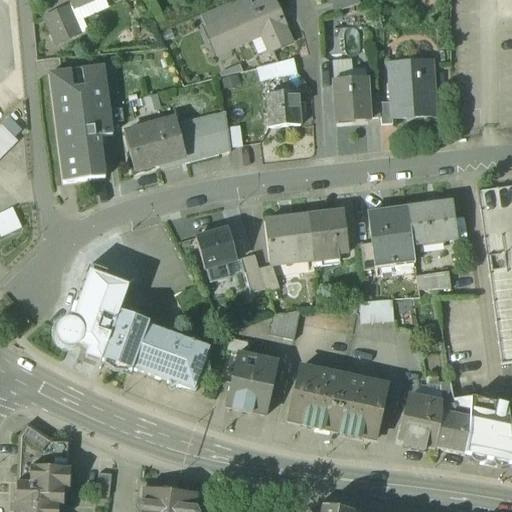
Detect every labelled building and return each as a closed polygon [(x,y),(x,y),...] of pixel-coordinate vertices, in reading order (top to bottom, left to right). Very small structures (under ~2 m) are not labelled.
[(248,0),(240,0),(222,8),(227,19),(252,8),(248,0)] [(357,0),(338,0),(332,2),(336,14),(360,6),(357,0)] [(279,19),(274,22),(271,16),(273,15),(267,2),(252,8),(227,19),(204,29),(212,49),(228,42),(229,46),(263,31),(272,50),(268,52),(269,54),(290,45),(279,19)] [(68,9),(44,20),(55,45),(79,35),(68,9)] [(293,61),(268,67),(271,81),(296,75),(293,61)] [(268,67),(258,70),(261,83),(271,81),(268,67)] [(81,71),(83,86),(72,88),(71,73),(49,75),(63,185),(104,180),(99,139),(112,137),(103,68),(81,71)] [(431,69),(388,72),(392,121),(435,118),(431,69)] [(366,81),(333,83),(336,125),(368,123),(368,121),(367,97),(366,81)] [(297,94),(266,97),(269,130),(300,128),(297,94)] [(378,96),(367,97),(368,121),(379,120),(378,96)] [(225,115),(177,127),(185,157),(183,157),(184,160),(185,166),(229,154),(225,115)] [(21,132),(8,119),(1,126),(14,139),(21,132)] [(176,122),(159,126),(169,161),(183,157),(185,157),(177,127),(176,122)] [(1,126),(0,127),(0,160),(17,143),(14,139),(1,126)] [(159,126),(124,135),(134,173),(160,166),(159,163),(169,161),(159,126)] [(511,188),(477,193),(500,366),(511,364),(511,188)] [(451,203),(407,209),(412,247),(456,241),(451,203)] [(0,214),(0,237),(0,239),(20,230),(11,209),(0,214)] [(407,209),(367,215),(371,245),(374,270),(414,265),(412,247),(407,209)] [(343,214),(308,218),(312,258),(313,264),(338,261),(337,255),(347,253),(343,214)] [(308,218),(263,224),(268,264),(312,258),(308,218)] [(227,232),(195,240),(204,272),(235,263),(227,232)] [(371,245),(359,247),(363,273),(374,271),(374,270),(371,245)] [(106,275),(87,268),(69,317),(71,318),(70,321),(64,322),(59,325),(55,330),(54,335),(54,341),(57,346),(62,350),(68,352),(74,351),(79,348),(89,352),(87,358),(100,363),(101,362),(119,314),(127,291),(103,282),(106,275)] [(271,268),(258,271),(265,294),(278,290),(271,268)] [(258,271),(243,276),(250,301),(266,296),(265,294),(258,271)] [(448,274),(416,279),(418,292),(450,291),(448,274)] [(196,288),(175,299),(186,320),(207,309),(196,288)] [(392,303),(359,305),(360,326),(393,324),(392,303)] [(148,325),(119,314),(101,362),(131,374),(131,372),(148,327),(148,325)] [(299,314),(273,318),(268,337),(293,343),(299,314)] [(211,350),(148,327),(131,372),(167,385),(171,390),(177,389),(194,395),(211,350)] [(276,364),(237,355),(225,410),(264,418),(276,364)] [(343,378),(300,369),(288,423),(331,433),(343,378)] [(386,387),(343,378),(331,433),(374,442),(386,387)] [(449,386),(437,386),(438,387),(440,387),(441,405),(442,415),(453,417),(454,409),(453,409),(453,408),(452,401),(449,386)] [(438,387),(426,387),(412,388),(410,398),(441,405),(440,387),(438,387)] [(504,394),(452,401),(453,408),(454,408),(469,411),(470,411),(470,401),(506,408),(504,394)] [(408,398),(398,445),(402,446),(401,449),(402,451),(407,452),(408,450),(409,450),(410,453),(414,454),(416,452),(417,452),(417,454),(422,455),(424,454),(424,450),(434,452),(434,451),(434,450),(442,415),(441,405),(410,398),(408,398)] [(506,408),(470,401),(470,411),(469,411),(467,440),(464,457),(474,459),(476,462),(479,465),(482,466),(493,469),(496,468),(500,467),(503,465),(511,467),(511,451),(509,426),(506,408)] [(469,411),(454,409),(453,417),(468,421),(469,411)] [(453,417),(442,415),(434,450),(463,457),(466,440),(468,421),(453,417)] [(49,441),(27,426),(18,438),(42,455),(51,441),(49,441)] [(51,441),(42,455),(18,438),(18,439),(17,469),(69,471),(70,442),(51,441)] [(69,471),(17,469),(15,504),(14,504),(13,511),(57,511),(58,508),(62,508),(63,491),(68,492),(69,471)] [(111,477),(98,476),(96,497),(108,499),(111,477)] [(197,498),(143,493),(141,505),(140,505),(139,511),(195,511),(196,510),(195,510),(197,498)]
